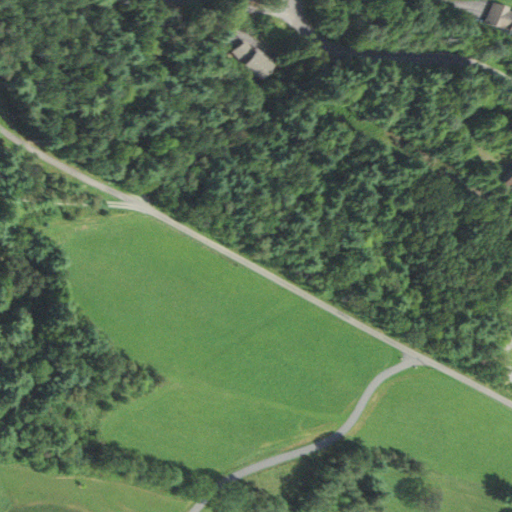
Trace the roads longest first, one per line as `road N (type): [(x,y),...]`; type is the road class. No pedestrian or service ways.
road 1 (residential): [(511,404),(0,127)]
road 2 (residential): [(511,85),(464,62),(342,52),(304,24),(298,0)]
